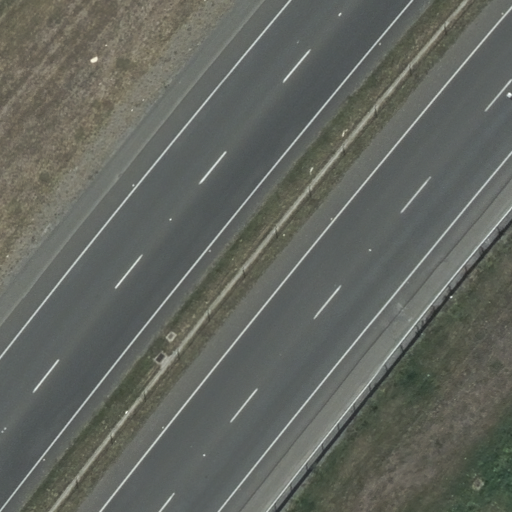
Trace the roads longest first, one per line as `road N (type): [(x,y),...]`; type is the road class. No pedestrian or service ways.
road 1 (motorway): [(0,436),(355,0)]
road 2 (motorway): [(511,79),(161,511)]
